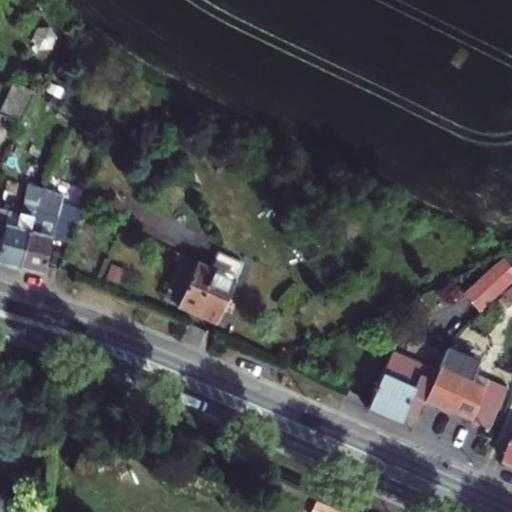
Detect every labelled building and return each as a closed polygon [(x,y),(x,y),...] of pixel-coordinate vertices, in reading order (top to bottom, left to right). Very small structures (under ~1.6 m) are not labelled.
[(17,81),(3,114),(24,123),(38,90),(17,81)] [(27,272),(42,216),(48,196),(32,192),(28,208),(32,209),(31,214),(0,204),(0,231),(8,234),(0,265),(27,272)] [(75,249),(87,211),(71,205),(66,223),(42,216),(27,272),(49,278),(59,244),(75,249)] [(210,315),(228,270),(174,249),(161,283),(176,289),(172,299),(210,315)] [(511,268),(503,258),(465,291),(480,308),(511,280),(511,268)] [(425,399),(471,420),(491,429),(510,388),(489,379),(485,388),(467,379),(471,370),(480,350),(453,339),(437,373),(425,399)] [(391,352),(367,407),(401,422),(405,413),(417,418),(425,399),(437,373),(391,352)] [(471,370),(467,379),(485,388),(489,379),(471,370)]
